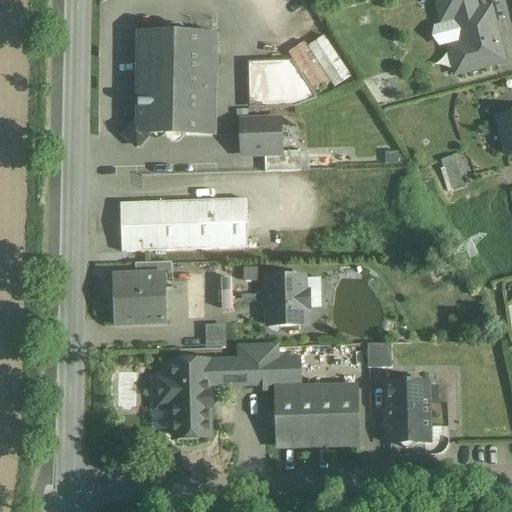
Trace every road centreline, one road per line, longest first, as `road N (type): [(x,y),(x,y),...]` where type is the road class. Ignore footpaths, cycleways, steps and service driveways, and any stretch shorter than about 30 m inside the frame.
road 1 (tertiary): [(68,490),(78,0)]
road 2 (residential): [(511,477),(68,490)]
